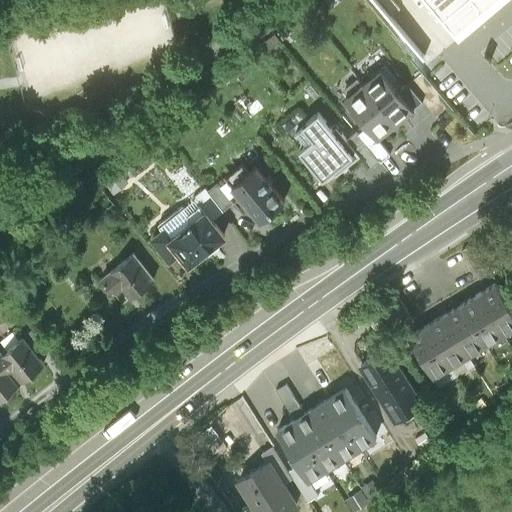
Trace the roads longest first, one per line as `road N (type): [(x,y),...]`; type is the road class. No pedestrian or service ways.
road 1 (residential): [(511,150),(502,137),(473,142),(412,171),(168,309),(0,428)]
road 2 (primary): [(44,511),(352,273),(511,165)]
